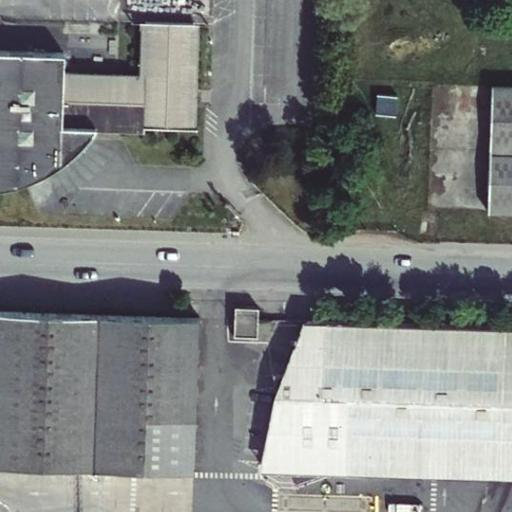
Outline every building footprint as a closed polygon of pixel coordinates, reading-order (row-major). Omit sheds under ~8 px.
[(199,24),(149,22),(147,73),(131,72),(70,69),(71,50),(0,45),(0,183),(3,183),(16,181),(25,178),(28,177),(40,172),(52,167),(63,160),(74,153),(82,146),(89,139),(96,131),(101,122),(195,128),(197,99),(203,100),(204,88),(196,87),(199,24)] [(511,87),(493,86),(487,213),(511,213),(511,87)] [(263,301),(239,300),(237,330),(261,331),(263,301)] [(204,312),(0,304),(0,456),(199,464),(204,312)] [(511,322),(317,318),(266,466),(511,475),(511,322)]
